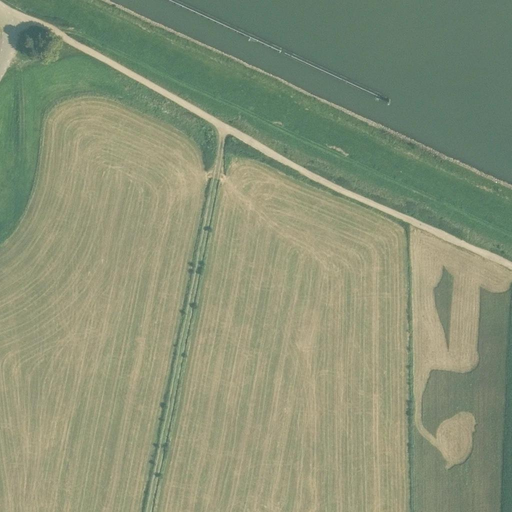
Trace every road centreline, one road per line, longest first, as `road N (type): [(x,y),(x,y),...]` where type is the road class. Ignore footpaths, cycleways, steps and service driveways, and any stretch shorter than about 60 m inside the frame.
road 1 (track): [(44,27),(105,45),(511,236)]
road 2 (track): [(149,511),(222,126)]
